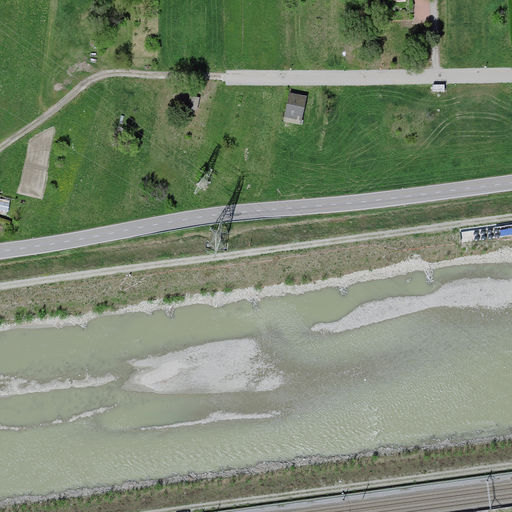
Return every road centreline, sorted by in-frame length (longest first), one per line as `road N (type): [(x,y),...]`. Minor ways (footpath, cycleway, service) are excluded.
road 1 (track): [(0,286),(511,216)]
road 2 (tertiary): [(0,251),(182,219),(511,183)]
road 3 (track): [(162,511),(511,466)]
road 4 (residential): [(511,77),(227,81)]
road 5 (track): [(227,81),(109,73),(0,147)]
